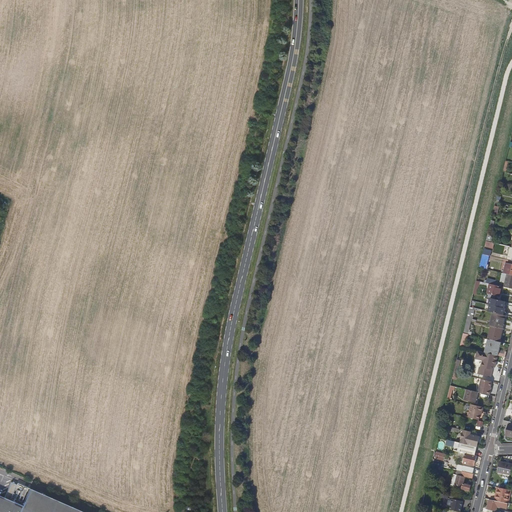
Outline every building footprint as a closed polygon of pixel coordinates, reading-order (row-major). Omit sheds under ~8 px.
[(482,255),(479,268),(486,269),(486,267),(487,268),(488,265),(487,265),(489,256),(482,255)] [(490,294),(489,298),(490,298),(496,300),(497,296),(499,296),(500,292),(501,293),(503,287),(490,284),(488,294),(490,294)] [(502,315),(504,315),(505,309),(504,309),(506,302),(499,300),(496,300),(490,298),(489,305),(490,305),(489,312),(493,313),(495,313),(502,315)] [(493,313),(490,326),(503,329),(506,316),(504,315),(502,315),(495,313),(493,313)] [(503,329),(490,326),(487,339),(488,339),(500,342),(503,329)] [(501,342),(500,342),(488,339),(485,353),(498,356),(499,352),(501,342)] [(498,356),(485,353),(479,352),(477,351),(475,359),(483,361),(481,368),(480,367),(478,375),(491,378),(492,370),(493,368),(495,368),(498,356)] [(492,382),(481,380),(478,393),(490,396),(491,391),(490,391),(492,382)] [(478,393),(467,390),(465,400),(475,403),(478,393)] [(471,405),(468,418),(479,420),(481,412),(482,412),(483,408),(471,405)] [(510,423),(503,421),(502,425),(507,427),(505,436),(511,437),(511,426),(509,426),(510,423)] [(465,434),(463,444),(477,447),(479,437),(465,434)] [(457,443),(447,441),(446,444),(456,446),(455,451),(466,453),(475,455),(477,448),(457,443)] [(444,461),(447,454),(436,451),(434,457),(444,461)] [(475,455),(466,453),(464,463),(474,466),(477,456),(475,455)] [(502,473),(510,475),(511,469),(511,465),(500,462),(497,473),(502,474),(502,473)] [(459,465),(457,470),(472,474),(474,469),(459,465)] [(463,484),(465,476),(458,475),(455,485),(462,487),(463,484)] [(83,511),(26,487),(18,505),(15,511),(83,511)] [(511,490),(507,490),(498,488),(495,501),(508,504),(511,490)] [(0,511),(15,511),(18,505),(0,497),(0,511)] [(451,507),(450,510),(458,511),(460,511),(463,502),(452,500),(450,507),(451,507)] [(495,501),(489,500),(487,510),(497,511),(498,506),(500,506),(499,508),(506,509),(508,504),(495,501)]
